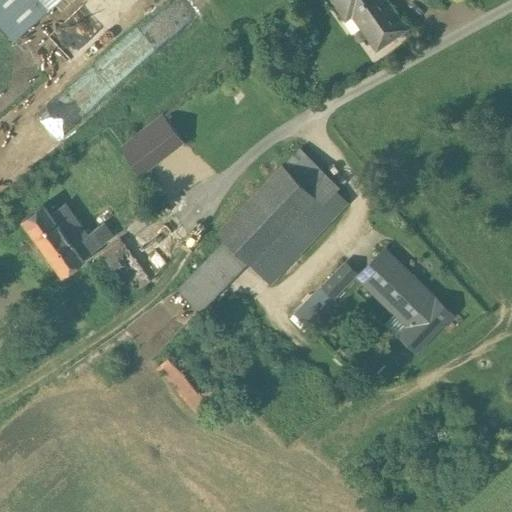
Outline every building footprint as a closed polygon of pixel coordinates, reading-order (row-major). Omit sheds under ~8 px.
[(52,0),(0,0),(0,15),(15,32),(52,0)] [(345,0),(377,52),(407,33),(387,0),(345,0)] [(249,107),(221,68),(159,112),(181,142),(188,152),(249,107)] [(138,173),(181,142),(159,112),(116,143),(138,173)] [(348,202),(295,152),(216,234),(224,241),(269,284),(348,202)] [(84,259),(44,203),(22,218),(62,275),(84,259)] [(113,301),(144,276),(115,241),(84,266),(113,301)] [(269,284),(224,241),(182,284),(227,327),(269,284)] [(436,293),(386,245),(359,274),(408,321),(436,293)] [(455,312),(436,293),(408,321),(397,332),(417,351),(455,312)] [(307,373),(278,336),(234,370),(263,407),(307,373)] [(188,337),(157,363),(196,410),(227,384),(188,337)]
